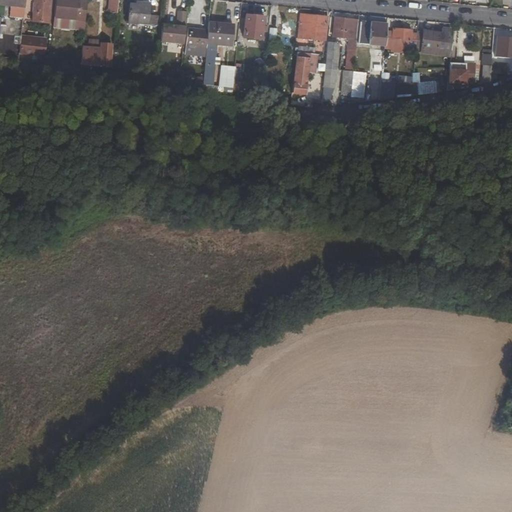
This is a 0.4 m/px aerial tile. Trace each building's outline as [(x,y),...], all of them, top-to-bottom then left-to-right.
[(22,20),(24,0),(0,0),(0,58),(18,60),(20,37),(21,31),(22,24),(22,20)] [(24,0),(22,20),(48,23),(49,0),(24,0)] [(54,0),(53,18),(85,20),(87,1),(80,0),(54,0)] [(109,0),(108,12),(116,13),(117,0),(109,0)] [(147,25),(150,3),(136,2),(136,5),(129,4),(127,23),(138,25),(138,24),(147,25)] [(160,42),(183,44),(186,12),(177,11),(176,26),(162,24),(160,42)] [(297,38),(324,40),(327,17),(300,14),(297,38)] [(261,39),(263,17),(246,15),(244,37),(261,39)] [(351,89),(353,73),(358,20),(335,18),(333,29),(335,29),(334,37),(349,39),(346,72),(344,72),(342,93),(350,94),(351,89)] [(231,46),(234,24),(208,22),(207,30),(205,49),(204,56),(202,81),(213,83),(214,64),(215,58),(216,44),(231,46)] [(385,46),(386,31),(387,25),(361,22),(359,43),(385,46)] [(207,30),(187,28),(185,47),(205,49),(207,30)] [(403,47),(416,48),(417,34),(411,33),(411,30),(392,28),(392,31),(386,31),(385,46),(384,48),(390,48),(390,51),(402,53),(403,47)] [(421,46),(451,50),(452,37),(449,36),(450,29),(442,28),(441,34),(417,32),(417,34),(416,48),(415,51),(420,52),(421,46)] [(59,55),(62,30),(52,29),(49,60),(54,61),(55,54),(59,55)] [(43,56),(45,40),(20,37),(18,60),(28,62),(29,55),(43,56)] [(511,52),(511,38),(497,37),(495,57),(505,58),(506,51),(511,52)] [(335,76),(338,44),(327,42),(326,55),(324,75),(335,76)] [(420,54),(450,57),(451,50),(421,46),(420,52),(420,54)] [(185,54),(204,56),(205,49),(185,47),(185,54)] [(100,48),(100,52),(82,50),(81,68),(90,69),(90,65),(109,67),(111,49),(100,48)] [(82,50),(71,49),(70,66),(79,67),(81,68),(82,50)] [(308,59),(316,60),(316,54),(308,53),(297,52),(293,92),(305,94),(308,59)] [(161,75),(180,77),(181,61),(164,59),(161,75)] [(497,78),(497,73),(507,74),(509,64),(491,63),(491,66),(489,81),(497,78)] [(474,82),(474,64),(451,64),(450,83),(466,83),(466,82),(474,82)] [(482,83),(489,81),(491,66),(483,65),(482,83)] [(234,68),(221,66),(220,84),(233,86),(233,83),(234,69),(234,68)] [(240,84),(242,70),(234,69),(233,83),(240,84)] [(363,89),(364,75),(353,73),(351,89),(363,89)] [(385,84),(385,81),(381,80),(379,99),(392,98),(393,85),(385,84)] [(434,81),(412,84),(412,85),(411,95),(436,92),(434,81)] [(398,83),(397,97),(411,95),(412,85),(398,83)]
